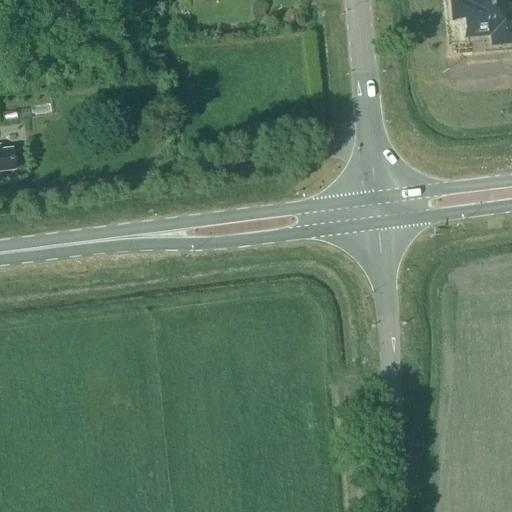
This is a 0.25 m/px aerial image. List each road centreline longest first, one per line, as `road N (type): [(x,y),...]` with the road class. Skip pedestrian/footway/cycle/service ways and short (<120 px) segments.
road 1 (unclassified): [(401,511),(378,223)]
road 2 (secondary): [(376,199),(184,222),(129,237)]
road 3 (secondary): [(129,237),(229,242),(378,223)]
road 4 (secondary): [(376,199),(355,0)]
road 5 (secondary): [(511,181),(376,199)]
road 6 (secondary): [(378,223),(511,205)]
road 7 (secondary): [(0,254),(129,237)]
